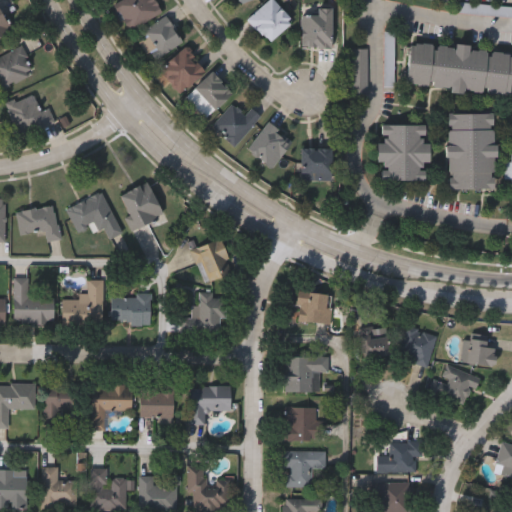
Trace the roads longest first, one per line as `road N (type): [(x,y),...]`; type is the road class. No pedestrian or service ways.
road 1 (tertiary): [(297,226),(181,144),(119,70),(79,0)]
road 2 (residential): [(286,245),(250,356),(251,511)]
road 3 (tertiary): [(50,0),(125,117),(205,196)]
road 4 (residential): [(250,356),(0,354)]
road 5 (tertiary): [(286,245),(376,287),(473,305)]
road 6 (residential): [(143,103),(65,157),(0,167)]
road 7 (residential): [(192,0),(270,86),(306,98)]
road 8 (tertiary): [(511,284),(399,269),(361,254)]
road 9 (residential): [(511,398),(471,439),(445,511)]
